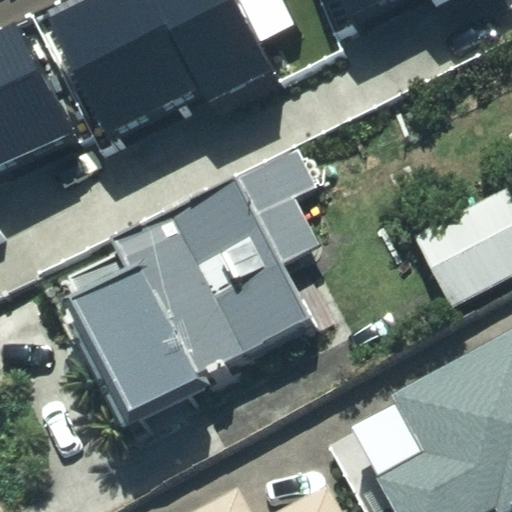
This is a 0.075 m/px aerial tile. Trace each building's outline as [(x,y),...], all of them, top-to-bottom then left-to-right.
[(256,0),(126,0),(58,37),(115,142),(219,85),(233,110),(297,75),(256,0)] [(351,0),(365,25),(412,0),(442,0),(447,8),(462,0),(351,0)] [(35,39),(0,56),(0,178),(84,138),(35,39)] [(146,299),(80,332),(136,447),(218,406),(213,394),(324,339),(295,281),(339,260),(292,167),(122,252),(146,299)] [(511,296),(511,193),(409,247),(451,328),(511,296)] [(511,511),(511,364),(480,383),(474,373),(380,428),(412,483),(374,506),(378,511),(511,511)] [(335,511),(330,502),(312,511),(249,511),(245,504),(230,511),(335,511)]
